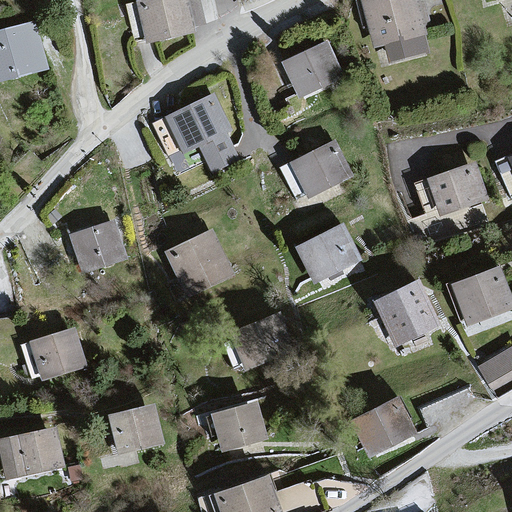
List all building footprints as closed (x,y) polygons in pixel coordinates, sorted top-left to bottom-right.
[(188,0),(143,0),(136,2),(147,44),(196,32),(188,0)] [(236,0),(202,0),(209,16),(238,5),(236,0)] [(415,0),(364,0),(375,41),(385,38),(391,61),(428,53),(415,0)] [(34,20),(0,31),(0,82),(50,65),(34,20)] [(328,44),(281,67),(298,103),(346,80),(328,44)] [(214,97),(163,123),(179,155),(231,129),(214,97)] [(335,143),(288,169),(307,203),(354,177),(335,143)] [(477,164),(427,182),(441,221),(491,203),(477,164)] [(115,221),(70,237),(84,276),(129,260),(115,221)] [(344,227),(295,251),(313,286),(362,263),(344,227)] [(214,231),(167,255),(191,302),(238,277),(214,231)] [(511,300),(499,267),(450,286),(467,329),(511,311),(511,300)] [(422,276),(373,301),(396,345),(444,320),(422,276)] [(282,315),(231,336),(247,376),(299,355),(282,315)] [(76,329),(26,347),(41,389),(91,370),(76,329)] [(511,348),(481,367),(496,391),(511,381),(511,348)] [(469,382),(421,404),(428,419),(476,397),(469,382)] [(398,394),(349,418),(369,460),(419,437),(398,394)] [(262,402),(212,419),(225,455),(274,439),(262,402)] [(155,405),(108,416),(118,455),(165,443),(155,405)] [(58,429),(0,442),(0,456),(6,484),(68,470),(58,429)] [(282,511),(269,477),(216,497),(221,511),(282,511)]
